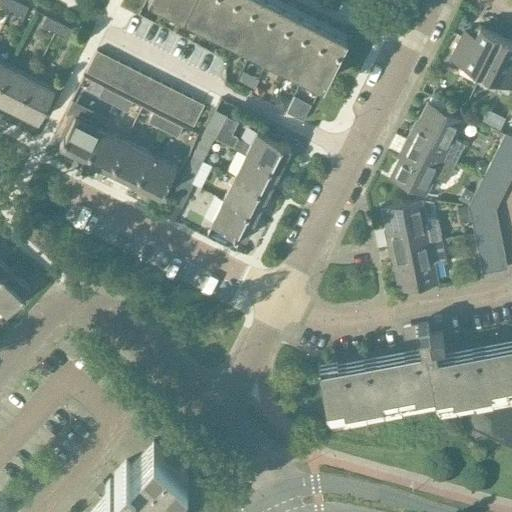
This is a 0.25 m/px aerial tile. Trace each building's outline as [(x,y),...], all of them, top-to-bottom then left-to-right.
[(0,0),(0,3),(10,8),(13,0),(0,0)] [(17,0),(13,0),(10,8),(23,15),(28,5),(17,0)] [(173,0),(186,6),(187,7),(203,15),(205,16),(221,24),(223,25),(239,33),(240,34),(257,42),(258,43),(275,51),(276,51),(292,60),(294,60),(310,69),(312,69),(324,75),(325,76),(347,33),(281,0),(173,0)] [(54,30),(59,21),(46,14),(41,24),(54,30)] [(59,21),(54,30),(68,37),(73,27),(59,21)] [(464,27),(450,56),(463,63),(466,65),(467,71),(478,77),(481,72),(499,35),(479,25),(475,33),(464,27)] [(481,72),(478,77),(490,82),(496,79),(499,81),(511,87),(511,40),(499,35),(481,72)] [(97,48),(86,70),(97,76),(108,54),(97,48)] [(108,54),(97,76),(108,81),(119,59),(108,54)] [(0,58),(0,82),(10,63),(0,58)] [(119,59),(108,81),(118,86),(129,65),(119,59)] [(10,63),(0,82),(0,100),(15,108),(32,74),(10,63)] [(129,92),(140,70),(129,65),(118,86),(129,92)] [(243,69),(239,78),(246,82),(250,73),(243,69)] [(140,70),(129,92),(139,97),(150,75),(140,70)] [(32,74),(15,108),(38,119),(55,86),(32,74)] [(150,75),(139,97),(150,102),(161,81),(150,75)] [(161,81),(150,102),(161,108),(172,86),(161,81)] [(113,102),(118,92),(103,85),(98,95),(113,102)] [(161,108),(172,113),(183,92),(172,86),(161,108)] [(281,90),(276,101),(287,106),(292,95),(281,90)] [(118,92),(113,102),(128,110),(133,100),(118,92)] [(172,113),(182,118),(192,97),(183,92),(172,113)] [(204,102),(203,102),(192,97),(182,118),(193,124),(204,102)] [(407,137),(455,162),(465,141),(455,136),(463,119),(427,101),(415,126),(413,125),(407,137)] [(215,108),(204,131),(214,136),(216,136),(226,115),(227,114),(217,109),(215,108)] [(163,128),(168,118),(153,110),(148,120),(163,128)] [(85,157),(101,125),(75,112),(60,144),(85,157)] [(168,118),(163,128),(177,135),(182,125),(168,118)] [(110,169),(126,138),(101,125),(85,157),(110,169)] [(244,152),(278,170),(290,145),(256,128),(249,142),(238,136),(233,146),(244,152)] [(203,132),(192,155),(202,160),(213,137),(214,136),(204,131),(203,132)] [(511,134),(505,131),(499,142),(511,148),(511,134)] [(455,162),(407,137),(401,148),(403,149),(391,174),(427,192),(435,175),(446,180),(455,162)] [(135,182),(136,181),(151,150),(126,138),(110,169),(135,182)] [(511,148),(499,142),(494,153),(511,162),(511,148)] [(151,150),(136,181),(135,182),(161,195),(177,163),(151,150)] [(278,170),(244,152),(232,175),(267,192),(278,170)] [(511,174),(511,162),(494,153),(488,164),(511,175),(511,174)] [(192,155),(181,176),(191,181),(202,160),(192,155)] [(486,163),(480,160),(476,161),(473,167),(482,172),(486,163)] [(511,175),(488,164),(483,174),(506,186),(511,175)] [(506,186),(483,174),(478,185),(501,197),(506,186)] [(221,197),(256,215),(267,192),(232,175),(221,197)] [(181,178),(170,200),(181,205),(192,183),(193,182),(191,181),(181,176),(181,178)] [(469,203),(475,191),(464,185),(458,198),(469,203)] [(478,185),(475,191),(469,203),(469,204),(496,208),(496,207),(501,197),(478,185)] [(256,215),(221,197),(210,220),(245,237),(256,215)] [(389,248),(442,237),(437,215),(426,218),(423,199),(383,207),(389,234),(386,235),(389,248)] [(472,220),(469,204),(469,203),(457,205),(460,222),(472,220)] [(473,224),(498,219),(496,208),(469,204),(472,220),(473,224)] [(498,219),(473,224),(474,232),(475,236),(500,231),(498,219)] [(477,248),(503,243),(500,231),(475,236),(476,242),(477,248)] [(442,237),(389,248),(391,260),(393,260),(399,287),(439,279),(435,260),(446,258),(442,237)] [(503,243),(477,248),(479,256),(480,260),(505,254),(503,243)] [(480,260),(482,271),(507,266),(505,254),(480,260)] [(473,259),(469,260),(471,273),(482,271),(480,260),(479,258),(473,259)] [(0,259),(0,275),(8,267),(0,259)] [(8,267),(0,275),(0,306),(6,312),(30,286),(8,267)] [(511,404),(511,343),(447,356),(442,330),(430,333),(428,321),(403,326),(408,353),(321,370),(320,362),(318,363),(330,430),(403,416),(401,405),(436,398),(438,408),(472,401),(474,412),(511,404)] [(86,511),(162,511),(184,488),(177,481),(187,469),(153,438),(130,464),(126,460),(105,483),(110,486),(86,511)]
